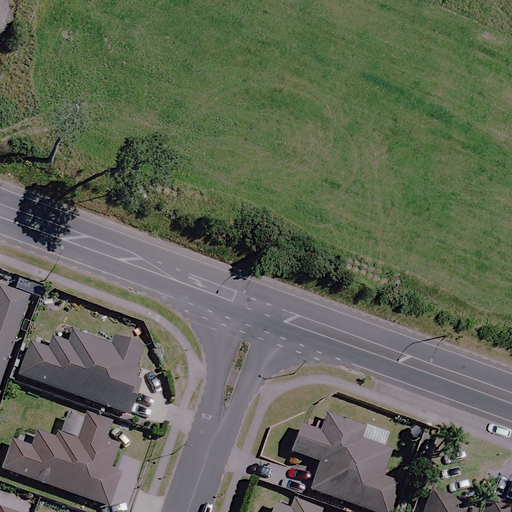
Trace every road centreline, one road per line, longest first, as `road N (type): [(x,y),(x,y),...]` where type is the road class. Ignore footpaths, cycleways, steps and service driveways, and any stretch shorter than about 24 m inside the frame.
road 1 (secondary): [(258,311),(0,212)]
road 2 (secondary): [(511,397),(258,311)]
road 3 (tertiary): [(187,511),(258,311)]
